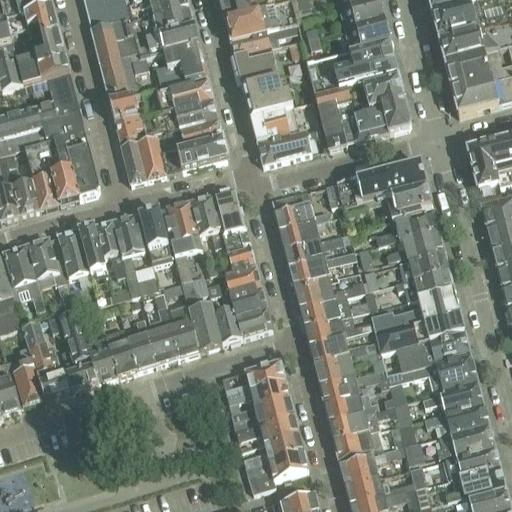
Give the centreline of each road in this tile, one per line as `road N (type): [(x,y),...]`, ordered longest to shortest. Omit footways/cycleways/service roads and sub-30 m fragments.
road 1 (residential): [(297,347),(0,441)]
road 2 (residential): [(511,417),(443,144)]
road 3 (residential): [(124,211),(68,0)]
road 4 (residential): [(256,193),(443,144)]
road 5 (residential): [(206,0),(251,177)]
road 6 (residential): [(297,347),(340,511)]
road 7 (residential): [(256,193),(297,347)]
road 8 (residential): [(443,144),(405,0)]
road 9 (residential): [(124,211),(251,177)]
road 10 (residential): [(0,247),(124,211)]
